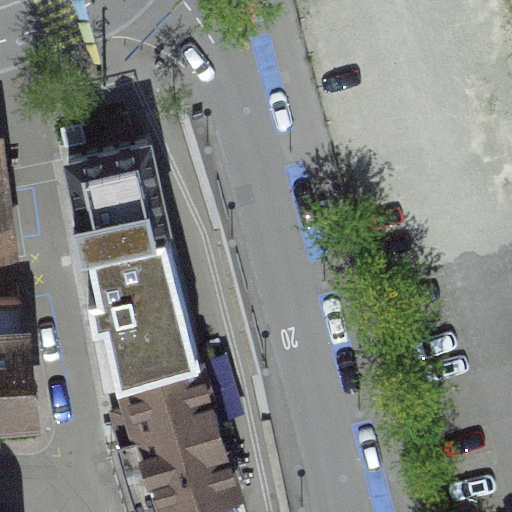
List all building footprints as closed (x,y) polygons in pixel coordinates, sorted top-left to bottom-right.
[(0,253),(19,251),(2,126),(0,125),(0,253)] [(182,266),(153,146),(78,163),(107,284),(182,266)] [(211,387),(182,266),(107,284),(135,404),(211,387)] [(0,432),(32,430),(22,298),(0,299),(0,432)] [(240,511),(211,387),(135,404),(108,411),(131,511),(240,511)]
